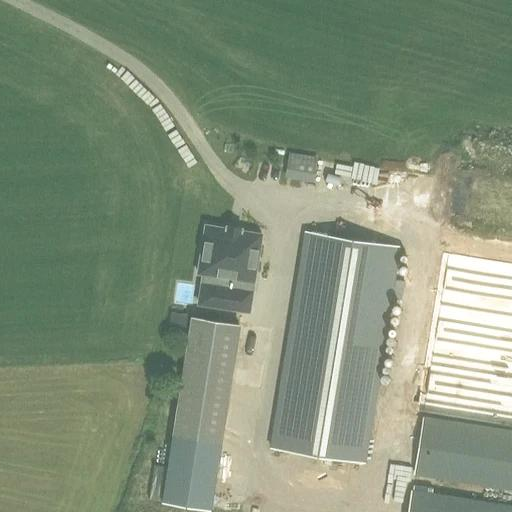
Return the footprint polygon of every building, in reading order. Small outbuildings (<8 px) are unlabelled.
[(288,161),(285,176),(314,181),(316,166),(288,161)] [(240,279),(253,281),(261,233),(241,230),(241,226),(226,224),(226,228),(205,225),(198,272),(203,273),(198,303),(249,310),(252,289),(238,286),(240,279)] [(398,243),(306,230),(276,447),(369,460),(398,243)] [(189,331),(162,501),(209,509),(238,323),(236,323),(200,317),(195,316),(191,315),(189,331)] [(511,421),(420,409),(412,466),(511,479),(511,421)] [(511,511),(511,499),(410,486),(406,511),(511,511)]
